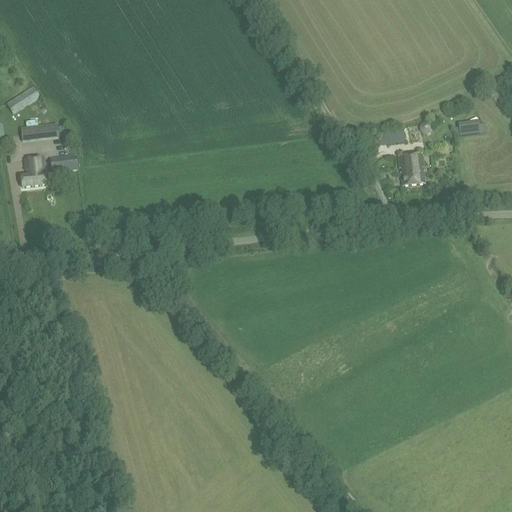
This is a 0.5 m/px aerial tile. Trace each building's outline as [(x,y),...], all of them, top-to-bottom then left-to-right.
[(6,104),(14,116),(41,98),(34,87),(6,104)] [(424,135),(425,136),(426,136),(428,135),(429,134),(430,134),(432,132),(432,131),(432,130),(432,129),(432,127),(432,126),(431,125),(430,124),(430,123),(428,123),(428,122),(427,122),(425,122),(424,122),(422,123),(420,125),(420,126),(420,127),(420,128),(420,129),(420,130),(420,132),(421,133),(421,134),(422,134),(423,135),(424,135)] [(459,124),(460,137),(487,133),(486,125),(479,125),(479,122),(459,124)] [(59,126),(61,139),(67,138),(65,125),(59,126)] [(21,130),(23,144),(60,139),(58,126),(21,130)] [(385,132),(387,146),(406,143),(403,129),(385,132)] [(51,159),(53,174),(79,171),(77,156),(51,159)] [(402,174),(403,187),(425,185),(424,172),(425,172),(423,156),(399,158),(400,175),(402,174)] [(22,177),(23,189),(48,186),(45,161),(25,163),(26,176),(22,177)]
